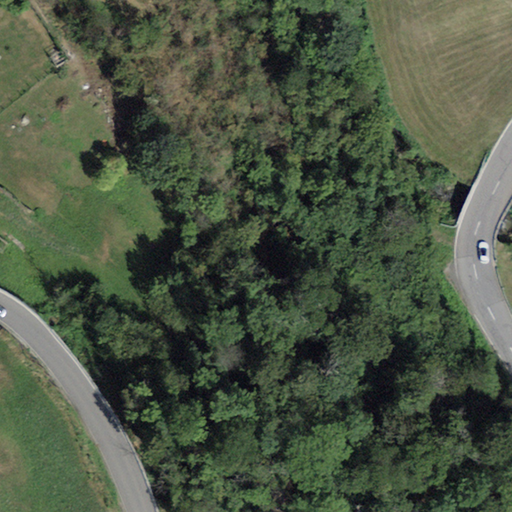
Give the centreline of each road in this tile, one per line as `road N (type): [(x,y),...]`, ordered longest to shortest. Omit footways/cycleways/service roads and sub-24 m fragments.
road 1 (tertiary): [(0,306),(63,366),(137,511)]
road 2 (tertiary): [(511,360),(479,294),(473,257),(511,161)]
